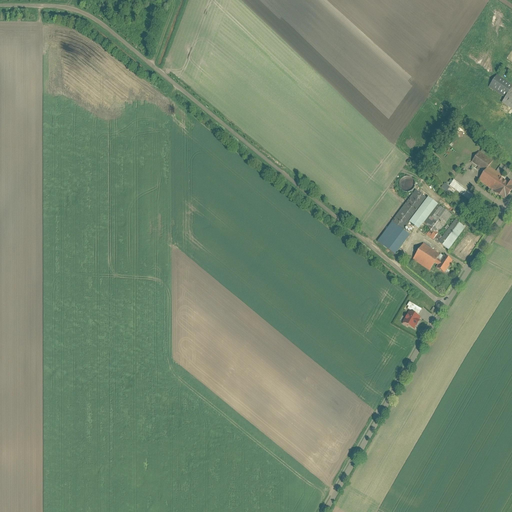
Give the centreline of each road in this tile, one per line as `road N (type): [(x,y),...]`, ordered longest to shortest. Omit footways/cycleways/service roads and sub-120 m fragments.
road 1 (unclassified): [(442,306),(89,17),(49,4),(0,4)]
road 2 (unclassified): [(442,306),(325,511)]
road 3 (unclassified): [(511,204),(442,306)]
